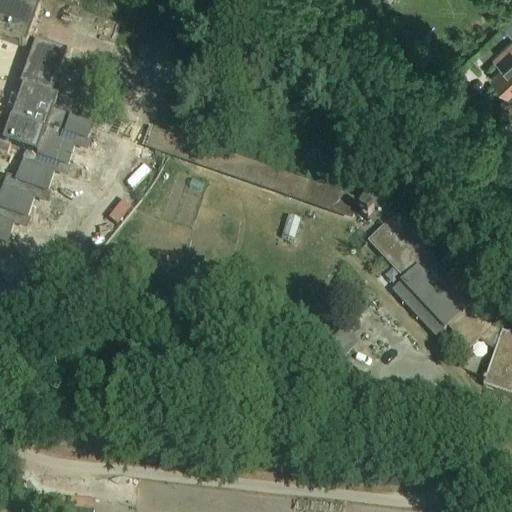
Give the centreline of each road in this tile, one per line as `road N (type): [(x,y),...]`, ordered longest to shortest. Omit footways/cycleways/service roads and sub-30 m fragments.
road 1 (track): [(456,481),(0,430)]
road 2 (unclassified): [(511,198),(323,0)]
